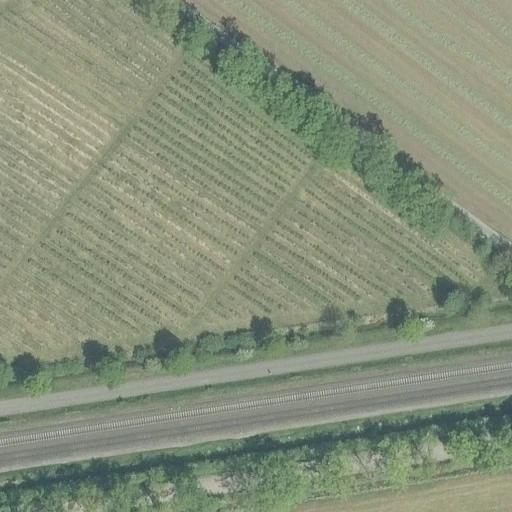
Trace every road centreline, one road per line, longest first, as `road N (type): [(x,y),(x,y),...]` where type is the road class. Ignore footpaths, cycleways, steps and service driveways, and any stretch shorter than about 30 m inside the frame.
road 1 (unclassified): [(0,410),(511,331)]
road 2 (unclassified): [(49,511),(511,440)]
